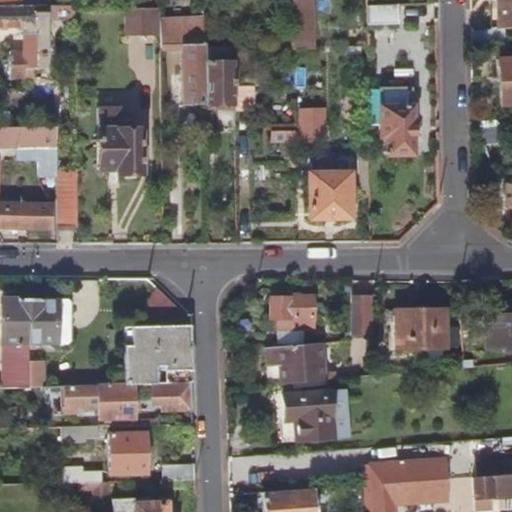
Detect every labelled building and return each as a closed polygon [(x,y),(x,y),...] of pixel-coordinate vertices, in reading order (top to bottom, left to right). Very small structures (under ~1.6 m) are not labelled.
[(289,0),(290,49),(314,49),(313,0),(289,0)] [(511,25),(511,0),(495,0),(495,26),(502,26),(511,25)] [(395,27),(395,6),(363,6),(363,28),(395,27)] [(45,68),(45,8),(18,7),(0,7),(0,30),(22,30),(23,50),(5,50),(6,76),(32,76),(31,68),(45,68)] [(158,36),(158,20),(158,9),(123,9),(124,37),(158,36)] [(204,103),(204,63),(203,19),(158,20),(158,36),(159,48),(179,47),(180,104),(204,103)] [(503,44),(502,26),(495,26),(469,28),(469,46),(503,44)] [(253,85),(252,53),(233,53),(233,63),(234,85),(253,85)] [(511,101),(511,55),(495,56),(497,103),(511,101)] [(234,85),(233,63),(204,63),(204,103),(217,103),(217,131),(235,131),(234,113),(234,85)] [(253,113),(253,85),(234,85),(234,113),(253,113)] [(139,172),(139,128),(118,128),(118,106),(96,106),(96,168),(114,168),(114,172),(139,172)] [(408,176),(406,108),(372,109),(373,145),(374,159),(380,159),(380,177),(408,176)] [(373,145),(372,109),(365,109),(365,122),(365,146),(373,145)] [(324,130),(323,110),(298,111),(298,131),(324,130)] [(511,132),(511,116),(498,117),(499,134),(511,132)] [(0,146),(14,147),(14,154),(42,153),(42,176),(55,176),(55,169),(55,125),(0,126),(0,146)] [(268,143),(294,143),(294,129),(268,130),(268,143)] [(308,161),(308,218),(350,218),(350,172),(343,172),(343,161),(308,161)] [(75,226),(75,169),(55,169),(55,176),(55,226),(75,226)] [(0,226),(47,228),(47,205),(0,203),(0,226)] [(473,314),(468,280),(456,281),(460,316),(473,314)] [(187,317),(152,285),(132,322),(188,321),(187,317)] [(372,337),(371,295),(351,295),(352,337),(372,337)] [(72,343),(71,298),(30,299),(32,345),(72,343)] [(312,329),(312,298),(270,298),(270,319),(273,319),(273,329),(312,329)] [(32,345),(30,299),(0,299),(0,328),(2,387),(23,386),(22,366),(33,366),(32,345)] [(450,348),(445,310),(397,315),(402,354),(450,348)] [(511,346),(511,311),(498,313),(501,348),(511,346)] [(190,380),(188,321),(132,322),(121,323),(123,383),(136,382),(154,381),(190,380)] [(322,380),(318,343),(265,348),(266,368),(279,367),(281,384),(322,380)] [(478,368),(477,360),(466,361),(466,369),(478,368)] [(41,385),(40,369),(33,370),(33,366),(22,366),(23,386),(41,385)] [(191,407),(190,380),(154,381),(153,396),(162,396),(162,407),(191,407)] [(138,418),(136,382),(123,383),(65,385),(66,407),(102,406),(102,419),(138,418)] [(344,440),(341,391),(277,395),(279,422),(290,421),(291,443),(344,440)] [(102,423),(53,425),(54,444),(79,443),(79,436),(103,435),(102,423)] [(144,433),(103,435),(105,477),(145,475),(144,433)] [(442,480),(441,460),(419,461),(419,458),(372,462),(372,464),(364,465),(365,485),(442,480)] [(500,476),(499,461),(480,463),(481,477),(500,476)] [(100,482),(99,469),(81,470),(80,464),(57,466),(59,483),(69,483),(77,482),(91,482),(100,482)] [(160,465),(161,480),(190,479),(190,465),(160,465)] [(365,485),(364,465),(357,465),(358,485),(365,485)] [(511,496),(511,474),(500,476),(481,477),(468,478),(468,489),(469,499),(511,496)] [(389,511),(389,505),(444,500),(443,479),(442,480),(365,485),(358,485),(359,511),(389,511)] [(107,493),(106,481),(100,482),(91,482),(92,491),(92,493),(107,493)] [(92,491),(91,482),(77,482),(77,490),(92,491)] [(313,511),(312,489),(285,491),(286,511),(313,511)] [(286,511),(285,491),(258,492),(259,511),(286,511)] [(163,511),(163,503),(130,504),(130,497),(110,498),(110,511),(163,511)]
